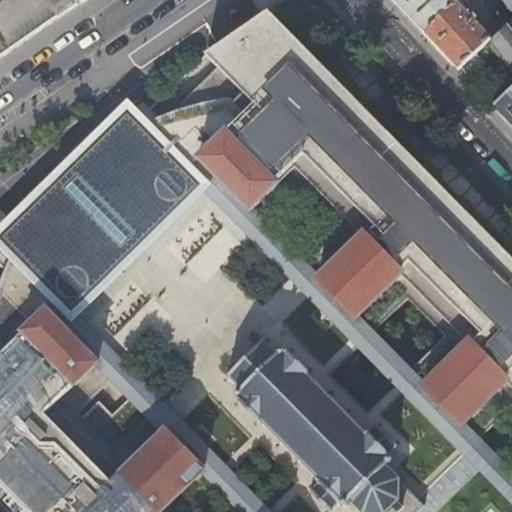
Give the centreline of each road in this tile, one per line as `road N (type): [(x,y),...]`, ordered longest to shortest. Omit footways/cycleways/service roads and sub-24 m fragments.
road 1 (residential): [(511,158),(362,0)]
road 2 (tertiary): [(0,104),(150,0)]
